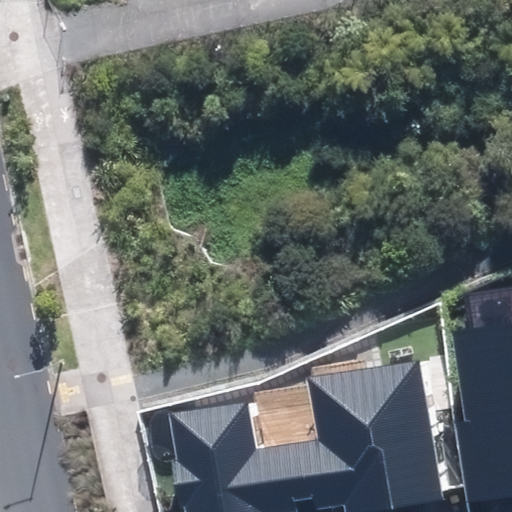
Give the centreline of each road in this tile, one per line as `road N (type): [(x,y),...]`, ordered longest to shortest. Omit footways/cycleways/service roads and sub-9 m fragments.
road 1 (residential): [(216,0),(0,51)]
road 2 (tertiary): [(37,511),(0,345)]
